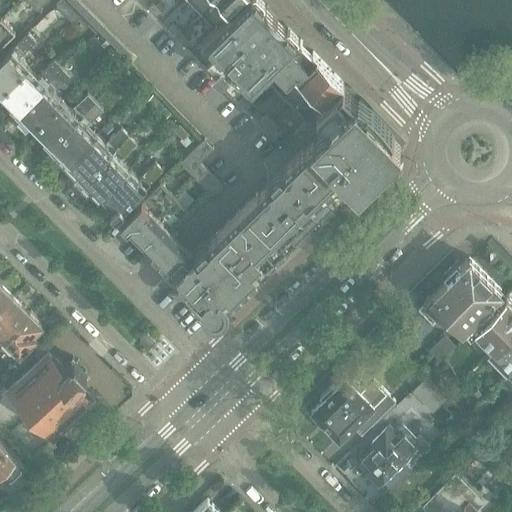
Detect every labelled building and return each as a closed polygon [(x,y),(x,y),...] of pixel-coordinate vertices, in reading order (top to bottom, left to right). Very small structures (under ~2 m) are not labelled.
[(27,0),(38,11),(48,0),(27,0)] [(79,15),(63,0),(62,0),(56,7),(72,22),(79,15)] [(68,0),(81,13),(86,9),(76,0),(68,0)] [(204,38),(215,49),(224,59),(214,69),(213,68),(210,72),(246,109),(254,102),(245,94),(266,74),(310,118),(320,108),(332,120),(283,168),(282,166),(279,167),(277,168),(274,169),(272,171),(271,173),(269,175),(268,177),(268,180),(269,181),(209,240),(207,239),(205,239),(202,240),(200,241),(198,243),(196,245),(195,247),(194,250),(193,252),(173,231),(171,229),(189,211),(161,181),(121,220),(128,227),(129,226),(150,248),(151,248),(153,250),(175,273),(174,273),(197,297),(198,296),(205,304),(205,306),(205,308),(206,310),(208,312),(209,313),(211,314),(213,315),(215,315),(217,315),(219,315),(221,314),(223,312),(224,311),(225,309),(226,307),(226,305),(313,221),(315,223),(323,214),(321,212),(397,139),(344,84),(344,83),(313,52),(312,53),(302,42),(303,42),(301,40),(300,41),(260,0),(189,0),(215,27),(204,38)] [(448,0),(428,0),(446,17),(448,0)] [(474,0),(448,0),(446,17),(469,40),(474,0)] [(496,0),(474,0),(469,40),(474,46),(490,46),(496,0)] [(511,0),(496,0),(490,46),(511,45),(511,0)] [(148,8),(156,17),(162,12),(153,3),(148,8)] [(86,9),(81,13),(98,30),(102,26),(86,9)] [(0,47),(15,33),(1,17),(0,18),(0,47)] [(168,29),(177,37),(182,32),(173,24),(168,29)] [(102,26),(98,30),(115,48),(120,43),(102,26)] [(0,93),(29,65),(19,55),(36,39),(28,31),(0,59),(0,93)] [(182,32),(177,37),(185,46),(190,41),(182,32)] [(120,43),(115,48),(127,60),(132,56),(120,43)] [(0,93),(0,96),(15,112),(62,65),(54,58),(38,74),(29,65),(0,93)] [(15,112),(32,129),(62,99),(53,90),(70,73),(62,65),(15,112)] [(32,129),(49,146),(96,100),(88,91),(71,108),(62,99),(32,129)] [(145,102),(154,111),(162,103),(153,94),(145,102)] [(96,100),(49,146),(66,163),(96,133),(87,124),(103,107),(96,100)] [(162,103),(154,111),(163,121),(171,113),(162,103)] [(259,122),(266,128),(272,122),(266,115),(259,122)] [(272,122),(266,128),(275,138),(282,132),(272,122)] [(96,133),(66,163),(82,180),(130,134),(122,126),(105,142),(96,133)] [(82,180),(99,198),(130,167),(121,157),(137,141),(130,134),(82,180)] [(180,162),(213,196),(223,186),(200,162),(214,149),(204,138),(180,162)] [(130,167),(99,198),(116,215),(164,168),(156,160),(139,176),(130,167)] [(464,325),(470,331),(476,326),(475,325),(505,296),(500,291),(501,290),(469,258),(423,303),(439,319),(449,310),(464,325)] [(0,306),(12,294),(0,282),(0,306)] [(0,336),(2,339),(29,312),(22,305),(12,294),(0,306),(0,336)] [(476,326),(470,331),(490,351),(495,346),(511,329),(511,300),(506,295),(505,296),(475,325),(476,326)] [(29,312),(2,339),(0,340),(0,341),(10,350),(13,347),(21,354),(37,337),(33,333),(42,325),(29,312)] [(511,329),(495,346),(511,362),(511,329)] [(140,340),(148,348),(156,341),(147,333),(140,340)] [(56,356),(49,350),(44,355),(43,354),(42,356),(7,390),(8,390),(0,397),(0,421),(35,458),(54,438),(54,439),(88,405),(89,406),(91,404),(90,404),(95,399),(88,392),(89,391),(83,384),(82,385),(80,383),(90,374),(86,370),(87,369),(78,360),(77,361),(74,356),(64,366),(63,364),(64,363),(56,356)] [(360,390),(346,376),(336,387),(333,384),(320,397),(323,400),(312,410),(340,439),(353,426),(362,434),(396,401),(373,377),(360,390)] [(428,376),(413,391),(433,411),(448,397),(428,376)] [(432,448),(425,441),(419,435),(417,437),(403,424),(396,431),(390,424),(373,440),(376,444),(363,457),(373,467),(368,473),(379,484),(404,460),(411,468),(432,448)] [(0,437),(0,472),(8,480),(10,478),(13,478),(22,469),(22,466),(24,464),(0,437)] [(390,491),(401,502),(420,484),(432,472),(421,461),(409,473),(390,491)] [(481,511),(477,508),(483,503),(455,474),(425,504),(433,511),(445,511),(447,511),(481,511)] [(192,511),(220,511),(207,498),(192,511)]
